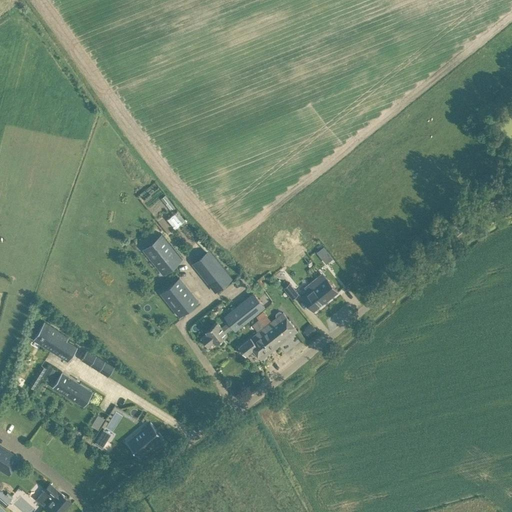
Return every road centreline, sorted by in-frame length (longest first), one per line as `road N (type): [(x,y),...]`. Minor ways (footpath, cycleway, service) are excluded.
road 1 (unclassified): [(235,409),(460,229),(511,205)]
road 2 (residential): [(212,297),(180,324),(235,409)]
road 3 (residential): [(83,367),(195,439)]
